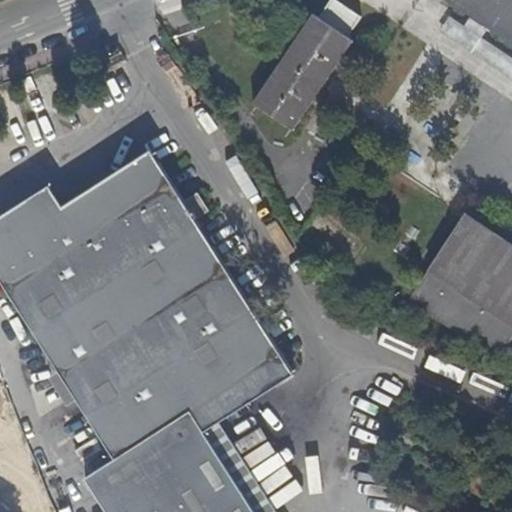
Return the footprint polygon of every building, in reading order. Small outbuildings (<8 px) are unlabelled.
[(511,0),(449,0),(511,42),(511,0)] [(313,14),(254,104),(294,130),(353,41),(313,14)] [(448,16),(440,30),(463,45),(476,25),(466,19),(463,25),(448,16)] [(292,375),(148,151),(60,207),(55,199),(0,234),(0,284),(56,371),(45,378),(63,406),(73,399),(112,459),(82,479),(103,511),(252,511),(202,433),(217,423),(292,375)] [(0,234),(55,199),(49,190),(0,221),(0,234)] [(511,340),(511,245),(468,216),(412,299),(501,357),(511,340)] [(202,433),(252,511),(273,511),(217,423),(202,433)]
